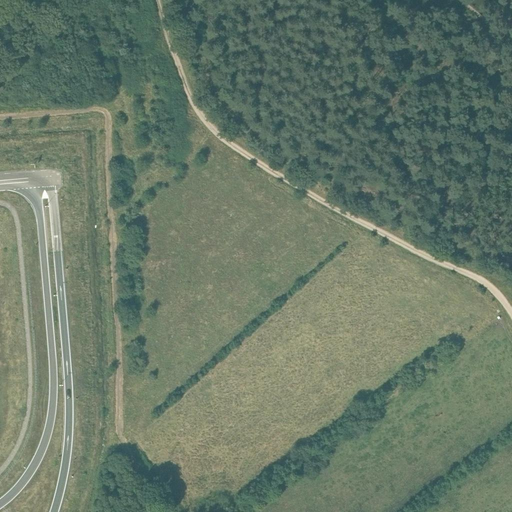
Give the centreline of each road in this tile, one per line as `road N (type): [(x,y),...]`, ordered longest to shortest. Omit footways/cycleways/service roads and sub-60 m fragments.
road 1 (track): [(159,0),(189,91),(225,137),(358,221),(477,278),(511,314)]
road 2 (motorway): [(36,179),(52,401),(36,459),(0,504)]
road 3 (motorway): [(53,511),(68,402),(49,177)]
